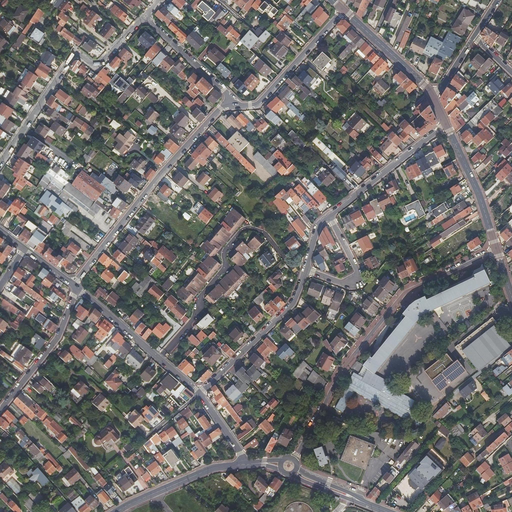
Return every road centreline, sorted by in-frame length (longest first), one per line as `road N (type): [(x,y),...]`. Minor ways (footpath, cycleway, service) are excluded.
road 1 (residential): [(496,251),(402,295),(344,367),(293,459)]
road 2 (residential): [(231,98),(72,284)]
road 3 (residential): [(0,165),(75,53),(100,64),(144,16)]
road 4 (residential): [(199,392),(290,308),(305,270)]
road 5 (residential): [(77,288),(199,392)]
road 6 (residential): [(343,9),(256,104),(231,98)]
road 7 (residential): [(329,216),(446,125)]
road 8 (residential): [(77,288),(56,338),(0,408)]
road 9 (residential): [(446,125),(496,251)]
road 10 (residential): [(117,511),(210,468),(242,465)]
road 11 (residential): [(343,9),(432,96)]
road 12 (residential): [(305,270),(356,280),(329,216)]
